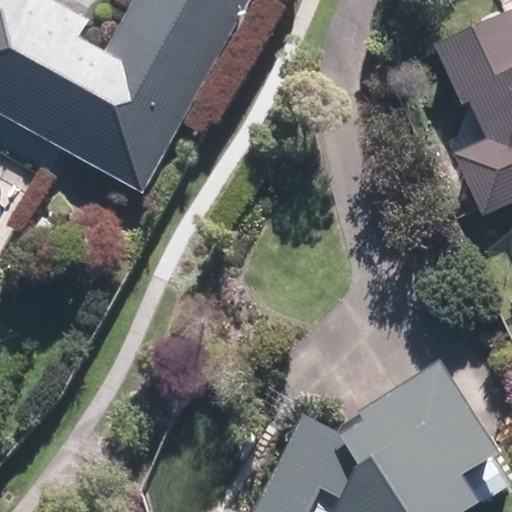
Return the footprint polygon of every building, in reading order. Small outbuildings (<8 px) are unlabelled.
[(0,0),(0,112),(151,196),(258,0),(145,0),(125,37),(58,0),(0,0)] [(487,18),(490,29),(510,20),(505,10),(487,18)] [(511,21),(448,50),(475,108),(482,106),(498,141),(464,156),(493,220),(511,210),(511,21)] [(445,110),(451,120),(468,113),(463,101),(445,110)] [(485,479),(504,467),(511,461),(511,449),(461,367),(378,417),(382,426),(358,441),(318,419),(267,511),(503,511),(505,511),(485,479)] [(498,499),(511,490),(511,480),(504,467),(485,479),(498,499)]
